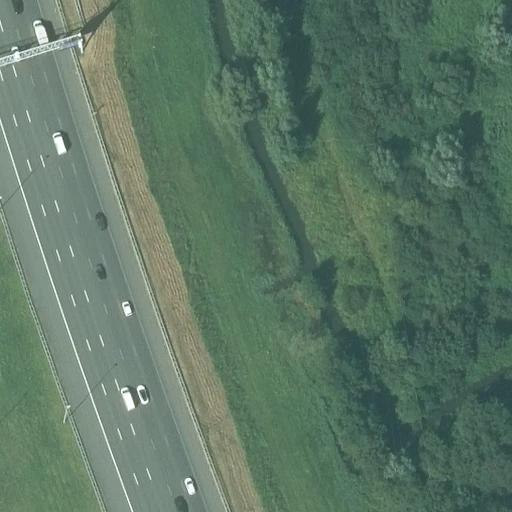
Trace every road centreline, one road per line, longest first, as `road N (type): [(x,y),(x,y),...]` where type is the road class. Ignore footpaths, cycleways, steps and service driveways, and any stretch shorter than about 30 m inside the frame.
road 1 (motorway): [(169,511),(1,0)]
road 2 (track): [(399,339),(271,0)]
